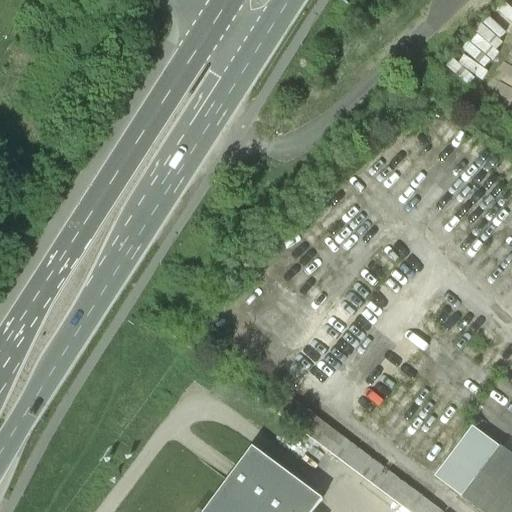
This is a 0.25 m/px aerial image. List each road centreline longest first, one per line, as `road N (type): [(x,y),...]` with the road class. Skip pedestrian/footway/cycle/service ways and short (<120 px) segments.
road 1 (primary): [(0,453),(258,46)]
road 2 (primary): [(215,18),(0,357)]
